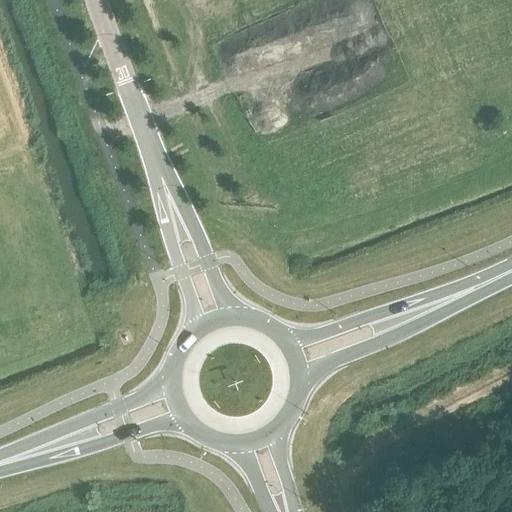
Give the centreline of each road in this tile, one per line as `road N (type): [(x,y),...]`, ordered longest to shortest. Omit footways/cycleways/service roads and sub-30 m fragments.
road 1 (residential): [(96,0),(167,189)]
road 2 (residential): [(232,316),(167,189)]
road 3 (residential): [(167,189),(174,247),(199,325)]
road 4 (secondary): [(410,316),(362,318),(286,343)]
road 5 (secondary): [(298,374),(373,346),(410,316)]
road 6 (secondary): [(59,444),(104,442),(180,417)]
road 7 (secondary): [(169,389),(96,416),(59,444)]
